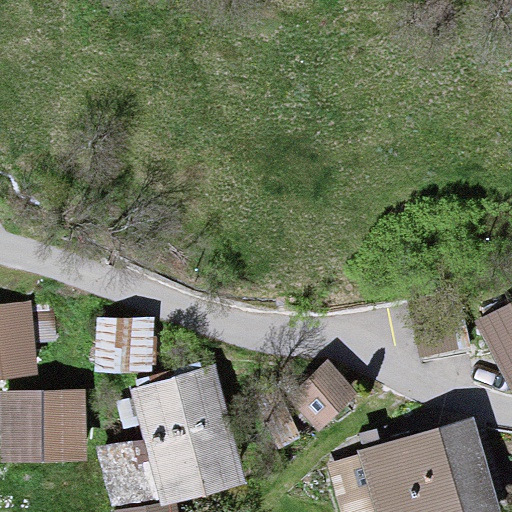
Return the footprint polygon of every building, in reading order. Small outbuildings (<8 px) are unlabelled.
[(113,307),(48,286),(33,334),(98,355),(113,307)] [(27,308),(0,312),(0,391),(40,385),(27,308)] [(511,311),(483,328),(511,378),(511,311)] [(225,370),(143,393),(177,511),(259,489),(225,370)] [(347,378),(305,412),(329,442),(371,408),(347,378)] [(78,401),(4,404),(8,481),(82,478),(78,401)] [(511,511),(511,507),(483,422),(374,459),(391,511),(511,511)]
